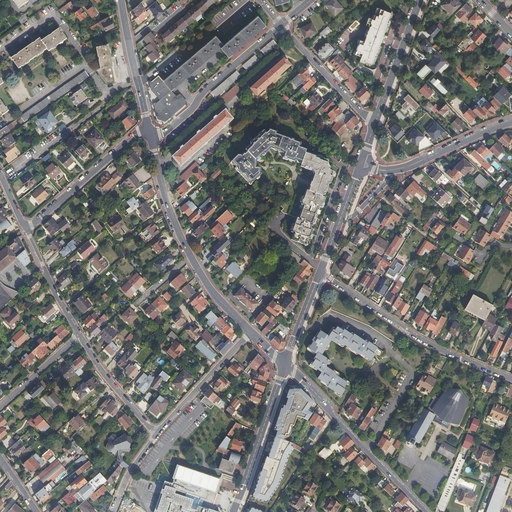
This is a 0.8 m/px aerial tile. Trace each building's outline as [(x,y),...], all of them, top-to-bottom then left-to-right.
[(142,0),(132,9),(136,13),(135,13),(137,16),(145,10),(144,9),(142,5),(147,0),(142,0)] [(163,0),(156,0),(156,1),(151,5),(153,8),(163,0)] [(201,0),(202,0),(195,6),(188,12),(189,12),(182,18),(182,17),(169,29),(169,30),(162,36),(168,43),(175,37),(175,36),(188,24),(189,25),(195,19),(194,19),(201,13),(202,13),(208,7),(207,7),(214,1),(215,1),(215,0),(201,0)] [(343,8),(335,0),(331,0),(326,5),(335,15),(343,8)] [(445,10),(454,0),(447,0),(441,6),(444,10),(445,9),(445,10)] [(460,4),(455,0),(454,0),(445,10),(450,14),(460,4)] [(471,9),(465,4),(455,14),(464,23),(468,19),(465,16),(471,9)] [(97,13),(92,6),(87,10),(92,17),(97,13)] [(86,16),(81,8),(75,13),(80,20),(86,16)] [(378,8),(377,13),(376,16),(374,15),(373,15),(371,19),(369,18),(367,22),(368,23),(367,26),(370,26),(364,41),(360,40),(358,43),(356,51),(358,51),(357,55),(361,56),(359,61),(364,63),(364,61),(369,63),(373,62),(375,57),(376,57),(377,53),(380,47),(380,46),(379,45),(384,32),(385,32),(386,31),(388,25),(390,20),(389,20),(390,17),(392,13),(391,13),(378,8)] [(137,16),(135,19),(138,23),(148,14),(146,11),(147,11),(146,9),(145,10),(137,16)] [(150,17),(153,21),(160,15),(156,11),(150,17)] [(475,13),(468,20),(475,26),(482,19),(475,13)] [(17,18),(21,24),(27,19),(24,14),(17,18)] [(113,27),(108,17),(106,18),(98,23),(99,26),(102,25),(106,31),(113,27)] [(265,26),(257,17),(223,46),(216,36),(163,81),(158,76),(150,83),(154,90),(160,100),(155,104),(158,118),(165,120),(185,103),(179,95),(177,97),(171,91),(221,48),(229,57),(265,26)] [(434,29),(438,33),(443,27),(440,23),(434,29)] [(316,32),(312,24),(301,28),(305,37),(316,32)] [(478,45),(479,43),(485,37),(475,27),(456,47),(463,53),(464,52),(466,54),(471,49),(469,47),(470,46),(468,44),(472,39),(474,41),(478,45)] [(66,38),(59,28),(42,40),(39,37),(11,58),(18,68),(47,48),(48,50),(66,38)] [(326,28),(320,33),(324,38),(330,33),(326,28)] [(146,49),(154,42),(152,40),(154,39),(149,32),(142,38),(147,44),(144,46),(146,49)] [(497,48),(498,48),(503,42),(499,38),(493,44),(497,48)] [(427,52),(433,47),(426,39),(420,45),(427,52)] [(278,45),(273,40),(261,51),(265,56),(278,45)] [(504,54),(511,46),(504,40),(503,42),(498,48),(504,54)] [(334,48),(327,41),(317,52),(324,59),(334,48)] [(157,47),(154,42),(146,49),(150,53),(147,55),(152,61),(159,55),(155,49),(157,47)] [(98,57),(110,51),(108,44),(96,47),(98,57)] [(471,49),(466,54),(468,55),(475,48),(471,44),(470,46),(469,47),(471,49)] [(433,47),(427,54),(428,55),(433,50),(435,52),(436,50),(433,47)] [(338,49),(332,55),(334,57),(329,63),(336,70),(343,63),(345,61),(338,55),(341,52),(338,49)] [(113,66),(110,51),(98,57),(100,68),(111,66),(113,66)] [(436,51),(424,64),(428,69),(434,74),(446,61),(436,51)] [(259,61),(255,55),(243,66),(247,71),(259,61)] [(291,66),(284,58),(250,89),(257,96),(291,66)] [(343,63),(336,70),(335,70),(345,80),(352,73),(343,63)] [(511,69),(505,63),(498,71),(504,78),(511,69)] [(428,69),(424,64),(417,71),(422,75),(428,69)] [(95,70),(100,76),(112,70),(111,66),(100,68),(98,69),(95,70)] [(306,83),(310,79),(308,77),(309,76),(307,74),(308,73),(304,69),(298,75),(303,81),(304,80),(306,83)] [(89,76),(85,71),(20,116),(24,121),(89,76)] [(113,71),(101,77),(105,83),(115,81),(113,71)] [(218,88),(212,93),(216,98),(241,76),(237,71),(218,88)] [(358,83),(350,76),(344,82),(353,91),(357,87),(355,85),(358,83)] [(0,84),(3,82),(0,77),(0,116),(8,111),(0,99),(0,84)] [(316,81),(312,77),(310,79),(306,83),(302,87),(306,91),(316,81)] [(444,95),(448,91),(434,77),(429,81),(444,95)] [(432,91),(425,84),(419,90),(426,97),(432,91)] [(232,88),(221,98),(226,103),(241,90),(236,85),(232,88)] [(369,94),(363,87),(356,94),(362,100),(365,98),(366,99),(369,96),(368,95),(369,94)] [(81,91),(80,89),(73,95),(76,99),(79,103),(86,98),(83,94),(81,91)] [(507,95),(503,90),(497,96),(501,101),(507,95)] [(307,98),(307,99),(310,102),(310,103),(315,108),(323,100),(314,91),(307,98)] [(92,98),(80,105),(83,109),(94,102),(92,98)] [(495,109),(495,110),(500,104),(494,98),(489,103),(495,109)] [(290,99),(285,103),(292,109),(297,104),(294,101),(293,102),(290,99)] [(335,106),(329,100),(318,110),(321,113),(324,110),(328,113),(335,106)] [(486,103),(481,108),(488,116),(495,109),(489,103),(487,102),(486,100),(484,101),(486,103)] [(128,107),(123,101),(108,112),(113,119),(128,107)] [(433,106),(428,101),(423,106),(427,110),(429,108),(434,113),(437,110),(433,106)] [(433,106),(437,110),(438,112),(441,109),(435,104),(433,106)] [(438,112),(442,115),(446,112),(445,111),(449,108),(445,104),(441,109),(438,112)] [(455,105),(451,108),(456,113),(460,110),(455,105)] [(327,115),(336,123),(343,115),(336,107),(327,115)] [(476,116),(469,108),(463,115),(470,122),(476,116)] [(399,110),(394,115),(398,119),(400,117),(402,119),(404,117),(398,111),(399,110)] [(336,123),(331,129),(340,137),(349,128),(345,124),(353,117),(347,111),(343,115),(336,123)] [(49,112),(38,120),(48,134),(57,127),(55,124),(57,123),(49,112)] [(231,119),(225,112),(174,157),(181,164),(231,119)] [(135,122),(129,115),(122,121),(128,128),(135,122)] [(345,124),(349,128),(352,131),(359,123),(353,117),(345,124)] [(463,125),(457,118),(451,124),(457,130),(463,125)] [(444,132),(435,122),(425,132),(433,140),(439,134),(440,136),(444,132)] [(10,124),(0,130),(0,138),(1,140),(10,134),(7,130),(13,127),(10,124)] [(61,133),(66,129),(63,124),(57,127),(61,133)] [(397,126),(395,124),(390,128),(393,131),(391,133),(397,139),(404,133),(399,128),(400,127),(399,125),(397,126)] [(117,125),(109,132),(110,134),(115,130),(118,133),(121,130),(117,125)] [(295,157),(298,146),(299,142),(288,139),(288,138),(274,134),(275,130),(268,128),(267,131),(263,131),(261,130),(251,139),(252,140),(243,149),(245,150),(239,155),(237,155),(229,163),(234,168),(232,169),(247,184),(252,185),(256,181),(255,180),(259,177),(259,178),(261,176),(260,174),(260,171),(257,168),(255,168),(256,161),(269,147),(272,148),(281,150),(281,151),(284,152),(282,156),(294,159),(295,157)] [(425,137),(416,128),(406,139),(411,143),(412,142),(416,146),(425,137)] [(103,140),(95,131),(86,139),(94,148),(103,140)] [(10,134),(1,140),(7,148),(15,142),(10,134)] [(505,135),(499,141),(505,147),(508,150),(511,146),(511,135),(511,136),(508,138),(505,135)] [(490,152),(496,158),(498,156),(503,151),(496,143),(489,151),(490,152)] [(7,148),(3,151),(6,155),(8,156),(6,157),(5,158),(8,163),(17,156),(14,152),(17,150),(12,144),(7,148)] [(90,152),(83,145),(74,152),(81,160),(90,152)] [(489,151),(482,145),(476,152),(484,159),(490,152),(489,151)] [(305,148),(298,146),(295,157),(302,159),(304,152),(305,148)] [(487,169),(491,166),(484,159),(476,152),(474,150),(470,154),(487,169)] [(141,161),(134,152),(126,158),(133,167),(141,161)] [(315,155),(304,152),(302,159),(300,164),(304,165),(303,167),(308,169),(307,170),(311,171),(313,170),(314,174),(313,174),(310,182),(312,182),(309,190),(308,190),(306,197),(302,196),(300,202),(301,203),(299,207),(301,208),(297,222),(294,221),(293,225),(292,225),(290,232),(293,233),(291,240),(303,244),(306,243),(308,238),(310,239),(312,231),(311,231),(313,227),(312,227),(313,223),(312,223),(315,216),(316,213),(317,214),(319,209),(320,209),(322,202),(320,201),(322,199),(321,199),(322,194),(321,194),(324,187),(325,187),(326,183),(327,183),(328,180),(330,181),(332,174),(330,174),(332,169),(327,158),(322,157),(322,155),(315,153),(315,155)] [(74,161),(67,154),(59,161),(66,169),(74,161)] [(462,175),(463,176),(472,167),(464,159),(455,169),(462,175)] [(182,181),(183,183),(184,182),(198,169),(200,167),(196,162),(179,178),(182,181)] [(60,172),(53,164),(45,171),(52,179),(60,172)] [(223,170),(221,167),(210,178),(212,180),(223,170)] [(441,182),(446,178),(435,168),(428,176),(435,182),(438,179),(441,182)] [(462,175),(455,169),(452,172),(450,170),(446,173),(455,182),(462,175)] [(107,173),(104,176),(105,177),(102,180),(97,184),(102,190),(104,189),(106,191),(120,178),(116,173),(111,177),(107,173)] [(35,182),(29,174),(21,180),(28,189),(35,182)] [(479,174),(473,180),(483,189),(489,183),(479,174)] [(133,192),(141,186),(132,175),(124,181),(133,192)] [(506,191),(511,185),(507,181),(501,188),(505,192),(506,191)] [(183,183),(175,191),(181,197),(190,189),(184,182),(183,183)] [(426,193),(414,182),(405,191),(412,196),(414,194),(415,194),(417,191),(419,194),(421,192),(424,195),(426,193)] [(48,195),(41,187),(32,196),(39,204),(48,195)] [(398,191),(393,196),(399,201),(401,199),(403,201),(407,196),(411,199),(413,197),(412,196),(405,191),(401,187),(401,188),(400,187),(397,190),(398,191)] [(154,192),(151,188),(143,194),(146,198),(154,192)] [(450,198),(439,188),(430,197),(441,207),(450,198)] [(393,196),(391,194),(387,198),(396,206),(395,207),(402,213),(407,208),(404,206),(399,201),(393,196)] [(137,203),(132,197),(123,204),(127,210),(137,203)] [(199,207),(203,212),(208,207),(206,205),(210,201),(208,199),(199,207)] [(278,206),(270,199),(266,203),(273,211),(278,206)] [(144,221),(154,214),(145,201),(137,207),(142,215),(140,216),(144,221)] [(185,204),(181,208),(188,216),(192,212),(197,208),(191,202),(190,203),(189,201),(185,204)] [(193,223),(191,225),(194,230),(212,213),(211,212),(213,210),(211,206),(200,217),(193,223)] [(488,206),(479,221),(484,225),(486,221),(493,209),(488,206)] [(0,222),(4,218),(8,215),(1,208),(0,208),(0,222)] [(382,209),(371,226),(372,227),(377,230),(381,223),(388,213),(382,209)] [(498,220),(508,226),(511,218),(511,212),(505,209),(498,220)] [(227,210),(211,226),(214,229),(212,231),(219,237),(220,236),(225,242),(234,234),(229,228),(230,228),(226,223),(234,216),(228,210),(227,210)] [(394,214),(396,212),(394,211),(392,214),(385,224),(390,227),(391,224),(389,223),(393,217),(397,220),(399,217),(394,214)] [(190,220),(193,223),(200,217),(196,212),(188,220),(190,220)] [(381,223),(385,225),(385,224),(392,214),(388,212),(388,213),(381,223)] [(431,221),(435,217),(433,215),(426,225),(427,227),(431,221)] [(114,232),(125,224),(119,216),(108,224),(114,232)] [(436,225),(432,230),(437,234),(442,227),(443,228),(445,226),(439,220),(435,217),(431,221),(436,225)] [(453,227),(458,231),(459,230),(461,232),(465,234),(471,225),(460,217),(453,227)] [(0,222),(0,233),(2,232),(3,233),(4,233),(5,234),(7,233),(6,231),(11,226),(4,218),(0,222)] [(58,225),(52,218),(44,225),(51,233),(53,235),(61,228),(63,231),(70,226),(70,225),(65,219),(58,225)] [(99,231),(103,228),(96,220),(96,218),(92,222),(99,231)] [(492,231),(501,236),(508,226),(498,220),(492,231)] [(432,230),(436,225),(431,221),(427,227),(432,230)] [(156,226),(153,222),(139,233),(145,242),(159,232),(155,226),(156,226)] [(200,226),(193,233),(198,238),(205,231),(200,226)] [(372,227),(369,232),(368,233),(370,234),(373,236),(377,230),(372,227)] [(363,229),(353,244),(356,246),(362,238),(366,240),(370,234),(368,233),(369,232),(367,230),(366,231),(365,231),(363,229)] [(479,234),(474,241),(484,247),(487,242),(488,239),(489,240),(492,236),(480,229),(478,234),(479,234)] [(0,309),(18,293),(8,288),(3,285),(0,282),(0,271),(16,258),(24,267),(30,262),(19,238),(18,237),(7,246),(8,247),(3,251),(0,253),(0,309)] [(56,238),(48,245),(50,248),(52,247),(56,253),(59,251),(63,246),(56,238)] [(387,244),(377,238),(376,239),(371,247),(370,248),(381,254),(387,244)] [(208,252),(213,259),(228,245),(222,239),(208,252)] [(428,241),(426,239),(419,250),(417,253),(420,255),(425,248),(430,251),(434,245),(433,245),(428,241)] [(166,247),(160,240),(159,241),(156,243),(153,245),(152,246),(158,253),(166,247)] [(95,249),(88,241),(84,245),(77,251),(84,259),(95,249)] [(67,244),(63,246),(59,251),(64,257),(72,250),(67,244)] [(397,250),(391,245),(385,254),(392,258),(397,250)] [(464,246),(457,257),(468,263),(471,257),(470,257),(472,254),(474,251),(464,246)] [(175,260),(168,253),(155,264),(161,270),(170,262),(171,264),(175,260)] [(223,255),(221,253),(213,262),(216,266),(218,264),(221,267),(226,263),(221,258),(223,255)] [(100,257),(97,254),(89,261),(100,272),(107,266),(102,260),(103,259),(101,256),(100,257)] [(351,258),(345,254),(338,265),(339,266),(338,269),(342,271),(341,272),(350,277),(355,269),(347,264),(351,258)] [(454,260),(451,258),(450,259),(447,264),(457,270),(460,267),(453,262),(454,260)] [(389,269),(391,265),(382,259),(380,262),(378,266),(375,270),(377,271),(381,264),(389,269)] [(308,270),(311,266),(304,261),(304,260),(300,264),(303,267),(298,273),(302,277),(305,274),(307,275),(310,272),(308,270)] [(74,269),(78,266),(75,261),(70,265),(74,269)] [(242,271),(232,262),(225,270),(230,275),(231,273),(236,277),(242,271)] [(402,266),(396,263),(394,267),(395,268),(392,272),(387,270),(385,274),(393,278),(395,274),(397,275),(402,266)] [(468,271),(460,267),(457,270),(465,275),(468,271)] [(372,276),(375,270),(374,269),(370,275),(367,273),(366,276),(361,282),(362,283),(361,284),(365,287),(366,285),(372,276)] [(129,281),(137,289),(144,282),(136,273),(129,281)] [(72,280),(67,274),(66,275),(64,274),(58,279),(61,283),(58,286),(61,289),(72,280)] [(187,280),(181,274),(174,279),(180,286),(187,280)] [(304,279),(296,274),(292,280),(299,285),(304,279)] [(372,276),(366,285),(372,290),(378,280),(372,276)] [(40,285),(34,278),(28,284),(31,287),(26,291),(29,294),(31,293),(32,293),(34,291),(40,285)] [(395,287),(399,281),(399,280),(395,278),(391,284),(395,287)] [(382,279),(374,293),(382,297),(387,288),(384,286),(387,281),(382,279)] [(129,296),(137,289),(129,281),(121,288),(129,296)] [(390,295),(386,300),(393,304),(396,298),(394,296),(402,283),(399,281),(395,287),(390,295)] [(181,290),(189,298),(195,293),(188,284),(181,290)] [(432,290),(424,285),(416,298),(419,300),(420,300),(423,294),(425,295),(428,297),(432,290)] [(241,289),(234,297),(241,303),(249,295),(241,289)] [(200,294),(191,302),(199,311),(207,304),(200,294)] [(87,302),(82,295),(75,301),(80,307),(79,309),(87,302)] [(259,304),(249,295),(241,303),(252,312),(259,304)] [(472,295),(465,308),(485,319),(488,315),(493,306),(472,295)] [(52,300),(49,297),(44,302),(47,305),(52,300)] [(152,304),(160,312),(167,305),(159,297),(152,304)] [(290,310),(296,303),(291,298),(289,297),(283,304),(290,310)] [(398,297),(393,305),(398,308),(403,300),(398,297)] [(91,306),(87,302),(79,309),(83,313),(91,306)] [(280,307),(272,302),(266,309),(275,316),(277,312),(276,311),(280,307)] [(402,303),(398,310),(404,314),(409,307),(402,303)] [(153,319),(160,312),(152,304),(145,311),(153,319)] [(44,321),(55,310),(50,305),(42,313),(44,315),(41,318),(44,321)] [(439,308),(436,306),(430,317),(433,318),(439,308)] [(7,308),(1,314),(7,320),(7,321),(7,323),(9,325),(11,325),(11,326),(17,320),(19,321),(19,318),(20,317),(19,316),(20,316),(16,313),(15,312),(14,314),(12,311),(9,311),(7,308)] [(138,317),(130,309),(122,317),(131,325),(138,317)] [(47,324),(56,316),(54,313),(56,311),(55,310),(44,321),(47,325),(47,324)] [(184,313),(181,310),(175,315),(178,318),(175,321),(179,326),(186,320),(183,317),(185,315),(183,314),(184,313)] [(206,316),(213,324),(215,321),(218,319),(211,311),(206,316)] [(420,311),(414,320),(423,326),(429,316),(420,311)] [(267,320),(269,323),(274,317),(271,315),(268,318),(261,313),(255,320),(262,326),(267,320)] [(107,317),(104,314),(99,319),(89,328),(88,329),(95,336),(99,332),(98,332),(100,331),(98,329),(98,328),(97,327),(107,317)] [(89,328),(99,319),(97,317),(94,320),(90,315),(83,322),(89,328)] [(481,327),(490,332),(496,320),(488,315),(485,319),(481,327)] [(222,328),(227,324),(220,317),(218,319),(215,321),(217,323),(216,324),(218,326),(219,325),(222,328)] [(433,330),(432,332),(437,335),(439,332),(440,330),(446,320),(441,317),(437,323),(433,330)] [(430,328),(433,330),(437,323),(429,318),(424,327),(428,330),(430,328)] [(288,333),(290,329),(281,322),(271,333),(273,335),(280,327),(288,333)] [(448,332),(454,335),(460,325),(455,322),(448,332)] [(269,323),(261,332),(264,335),(272,326),(269,323)] [(57,335),(61,339),(70,331),(63,324),(54,332),(57,335)] [(492,340),(496,342),(497,341),(500,334),(503,329),(494,324),(490,332),(490,333),(494,335),(492,340)] [(111,341),(117,335),(107,325),(99,333),(109,343),(111,341)] [(189,326),(185,331),(196,341),(200,337),(197,333),(199,330),(195,327),(193,330),(189,326)] [(229,340),(234,335),(231,333),(232,332),(226,326),(220,332),(227,338),(229,340)] [(312,342),(307,349),(315,354),(312,359),(314,360),(310,367),(320,373),(316,379),(327,386),(326,388),(341,397),(344,391),(342,389),(346,384),(333,376),(334,374),(324,368),(327,363),(323,361),(324,359),(319,356),(328,341),(335,344),(336,343),(341,346),(342,345),(358,355),(358,354),(369,361),(374,354),(378,356),(382,350),(367,340),(366,342),(352,333),(352,334),(342,329),(341,330),(335,326),(333,330),(331,329),(327,336),(319,331),(314,338),(312,337),(310,341),(312,342)] [(173,340),(177,336),(171,330),(167,335),(173,340)] [(210,341),(222,355),(233,344),(229,340),(228,340),(226,342),(225,341),(223,342),(220,346),(213,338),(207,330),(205,331),(202,335),(201,336),(207,343),(210,341)] [(19,345),(27,338),(20,331),(12,338),(19,345)] [(127,343),(133,336),(130,333),(124,340),(127,343)] [(271,341),(278,348),(283,348),(285,342),(281,338),(279,341),(273,335),(271,333),(267,337),(271,341)] [(495,345),(490,354),(495,357),(502,343),(500,342),(502,338),(504,339),(505,336),(500,334),(497,341),(495,345)] [(50,349),(61,339),(57,335),(47,344),(50,349)] [(216,335),(213,338),(220,346),(223,342),(216,335)] [(511,339),(508,338),(499,356),(504,358),(511,342),(511,339)] [(193,348),(210,362),(216,354),(200,340),(193,348)] [(44,341),(37,347),(44,355),(48,351),(44,346),(46,344),(44,341)] [(109,343),(105,348),(112,355),(119,348),(111,341),(109,343)] [(169,350),(167,352),(175,358),(179,352),(180,352),(183,348),(175,342),(173,345),(172,344),(168,348),(169,350)] [(14,344),(8,350),(12,354),(18,348),(14,344)] [(37,347),(31,352),(34,356),(36,353),(40,358),(44,355),(37,347)] [(135,357),(137,354),(131,349),(125,356),(124,355),(117,364),(124,370),(131,361),(135,357)] [(34,357),(31,353),(21,362),(24,366),(29,362),(30,363),(33,361),(32,359),(34,357)] [(264,361),(258,355),(246,369),(241,375),(248,381),(249,381),(250,379),(251,377),(247,373),(250,370),(249,369),(251,367),(256,371),(258,368),(264,361)] [(76,361),(75,360),(69,366),(73,370),(76,367),(78,369),(79,369),(86,362),(80,357),(76,361)] [(131,361),(124,370),(126,371),(125,372),(133,379),(139,371),(132,365),(137,358),(135,357),(131,361)] [(267,363),(264,361),(258,368),(259,369),(260,373),(259,376),(254,374),(251,377),(256,378),(266,381),(269,373),(267,363)] [(59,372),(61,374),(69,366),(67,364),(59,372)] [(69,366),(61,374),(66,380),(75,372),(73,370),(69,366)] [(234,376),(236,374),(240,369),(236,366),(234,368),(231,366),(227,370),(234,376)] [(192,378),(184,371),(173,384),(182,390),(192,378)] [(161,372),(150,385),(155,389),(163,378),(162,377),(164,374),(161,372)] [(151,380),(143,373),(136,382),(140,385),(141,384),(145,387),(151,380)] [(364,374),(361,380),(364,381),(364,380),(370,384),(373,380),(364,374)] [(429,393),(436,381),(432,378),(431,380),(423,375),(416,387),(420,389),(421,387),(426,389),(425,390),(429,393)] [(233,385),(223,376),(221,378),(221,377),(214,385),(215,386),(213,388),(218,392),(220,390),(220,391),(227,383),(231,387),(233,385)] [(80,398),(99,384),(94,378),(92,379),(91,377),(89,379),(90,381),(85,384),(83,382),(74,390),(80,398)] [(490,387),(493,380),(486,377),(483,384),(490,387)] [(28,393),(33,399),(47,386),(42,380),(28,393)] [(256,386),(255,389),(263,391),(266,383),(258,380),(257,383),(255,382),(253,385),(256,386)] [(496,382),(493,380),(490,387),(488,391),(491,393),(496,382)] [(300,388),(289,389),(274,430),(251,497),(267,502),(278,485),(289,455),(296,444),(285,440),(291,425),(294,426),(297,416),(308,420),(313,413),(308,410),(314,403),(300,388)] [(454,389),(453,391),(453,393),(446,390),(439,400),(434,397),(426,412),(423,410),(407,437),(411,440),(410,442),(412,444),(414,441),(418,444),(432,419),(434,420),(433,421),(437,423),(438,422),(443,426),(442,428),(446,431),(450,426),(458,425),(469,401),(463,396),(464,395),(464,394),(464,393),(464,392),(464,391),(463,390),(462,389),(461,388),(460,388),(459,388),(457,388),(456,388),(455,388),(454,389)] [(260,396),(261,393),(251,389),(247,399),(259,403),(261,397),(260,396)] [(209,390),(204,396),(205,396),(212,402),(215,398),(219,402),(221,400),(209,390)] [(42,397),(53,409),(61,402),(52,393),(50,395),(48,392),(42,397)] [(165,398),(160,394),(148,409),(156,415),(159,411),(161,412),(168,403),(164,399),(165,398)] [(351,395),(345,405),(349,407),(346,412),(357,419),(362,411),(358,408),(359,407),(357,405),(356,407),(352,404),(355,399),(356,397),(354,396),(351,395)] [(212,402),(205,396),(201,401),(211,409),(215,405),(212,402)] [(53,409),(42,397),(39,400),(50,412),(53,409)] [(111,402),(107,398),(100,407),(104,411),(104,410),(106,412),(108,410),(113,415),(118,410),(115,408),(117,406),(112,401),(111,402)] [(235,398),(228,406),(229,406),(226,410),(232,414),(235,411),(234,410),(240,403),(235,398)] [(494,403),(487,419),(497,423),(495,426),(502,429),(510,411),(505,409),(506,408),(502,407),(501,407),(499,406),(499,405),(494,403)] [(371,409),(359,427),(364,430),(370,420),(369,420),(372,415),(373,416),(376,411),(372,408),(371,409)] [(124,413),(120,411),(115,417),(117,419),(127,431),(134,425),(131,422),(129,419),(125,414),(124,413)] [(43,419),(45,421),(52,415),(50,412),(43,419)] [(43,419),(37,413),(35,415),(38,417),(37,418),(35,416),(28,422),(31,426),(34,426),(34,425),(38,429),(39,428),(41,431),(42,430),(42,431),(43,432),(44,431),(44,430),(45,431),(47,429),(45,427),(47,424),(45,421),(43,419)] [(85,422),(78,413),(70,421),(78,430),(85,422)] [(106,413),(102,417),(107,421),(110,417),(106,413)] [(315,427),(321,419),(314,414),(309,422),(315,427)] [(0,427),(5,423),(6,423),(9,420),(12,416),(11,415),(7,419),(5,421),(0,415),(0,427)] [(324,418),(322,416),(321,419),(315,427),(309,437),(313,440),(325,422),(322,420),(324,418)] [(23,420),(17,425),(19,428),(25,423),(23,420)] [(479,422),(473,420),(472,423),(469,429),(475,431),(479,422)] [(236,423),(226,437),(229,439),(231,435),(232,436),(236,430),(237,431),(241,425),(236,423)] [(130,452),(132,450),(129,448),(130,445),(131,441),(132,438),(124,434),(118,438),(117,437),(112,434),(108,438),(108,442),(107,443),(106,444),(106,445),(105,446),(105,449),(106,450),(108,452),(109,452),(110,452),(110,453),(113,456),(116,456),(117,460),(115,463),(112,467),(116,470),(119,466),(120,464),(123,461),(124,460),(123,456),(126,452),(130,452)] [(8,447),(15,440),(9,435),(2,442),(8,447)] [(226,437),(219,447),(226,449),(231,440),(229,439),(226,437)] [(354,443),(347,437),(340,444),(341,445),(339,448),(341,450),(343,448),(345,451),(354,443)] [(458,456),(461,458),(465,447),(468,448),(472,439),(466,437),(464,440),(458,456)] [(384,439),(382,438),(377,446),(386,451),(391,443),(384,439)] [(234,440),(231,448),(240,452),(243,443),(239,442),(239,441),(237,440),(237,441),(234,440)] [(19,445),(17,442),(10,448),(16,455),(24,448),(20,444),(19,445)] [(442,442),(438,450),(438,451),(452,459),(453,457),(457,450),(442,442)] [(73,452),(80,447),(76,443),(70,449),(71,450),(73,452)] [(478,461),(479,460),(479,459),(481,460),(481,461),(486,463),(490,452),(478,447),(474,445),(472,452),(475,453),(473,459),(478,461)] [(39,448),(44,454),(49,450),(47,448),(45,449),(42,446),(39,448)] [(219,447),(217,450),(218,450),(218,452),(225,454),(227,455),(228,454),(231,454),(231,455),(232,453),(232,452),(226,449),(219,447)] [(352,460),(357,455),(356,454),(351,448),(343,455),(349,461),(351,459),(352,460)] [(107,468),(114,458),(103,449),(95,459),(107,468)] [(53,454),(49,450),(44,454),(43,455),(47,460),(53,454)] [(330,450),(324,456),(327,458),(333,453),(330,450)] [(236,464),(238,459),(239,456),(232,453),(231,455),(231,454),(228,461),(236,464)] [(365,459),(360,455),(354,462),(354,463),(365,472),(368,469),(371,472),(375,467),(366,458),(365,459)] [(461,469),(465,459),(461,458),(458,456),(457,459),(454,464),(454,466),(461,469)] [(23,464),(27,469),(36,462),(32,457),(23,464)] [(222,459),(218,469),(232,474),(236,464),(228,461),(224,460),(222,459)] [(53,480),(65,470),(57,460),(37,475),(46,486),(48,484),(53,480)] [(78,475),(91,464),(88,461),(75,472),(78,475)] [(127,467),(128,465),(123,461),(120,464),(126,469),(127,467)] [(36,462),(27,469),(31,473),(40,466),(36,462)] [(175,477),(172,484),(165,481),(153,511),(219,511),(202,507),(203,502),(204,499),(206,500),(209,493),(206,492),(207,490),(215,493),(220,479),(177,465),(173,477),(175,477)] [(511,468),(503,465),(499,476),(507,479),(509,474),(509,473),(511,472),(511,471),(511,468)] [(119,466),(116,470),(107,481),(110,485),(118,475),(117,473),(121,468),(119,466)] [(457,480),(459,475),(461,469),(454,466),(436,508),(444,511),(457,480)] [(105,478),(99,473),(79,491),(77,493),(74,495),(81,503),(85,500),(89,496),(94,492),(102,485),(107,481),(105,478)] [(497,511),(509,480),(507,479),(499,476),(485,511),(497,511)] [(78,478),(69,485),(73,489),(77,485),(79,488),(84,485),(78,478)] [(308,481),(301,491),(309,496),(309,495),(311,496),(317,486),(308,481)] [(35,494),(40,500),(41,499),(48,494),(53,489),(48,484),(43,488),(35,494)] [(383,489),(391,495),(394,492),(390,489),(391,487),(388,484),(383,489)] [(102,485),(94,492),(95,493),(104,486),(102,485)] [(94,492),(89,496),(93,501),(107,490),(104,486),(95,493),(94,492)] [(364,495),(354,486),(353,487),(352,487),(347,493),(348,494),(350,496),(347,500),(356,506),(359,502),(360,503),(365,496),(364,495)] [(465,504),(465,503),(467,503),(467,504),(472,506),(476,495),(464,490),(464,491),(460,489),(458,495),(461,496),(459,502),(465,504)] [(62,498),(68,505),(75,499),(73,496),(71,493),(69,492),(62,498)] [(295,493),(289,502),(298,508),(304,499),(295,493)] [(402,506),(409,500),(402,493),(396,500),(398,502),(402,506)] [(41,499),(43,502),(50,497),(48,494),(41,499)] [(332,499),(326,509),(331,511),(336,511),(341,505),(332,499)] [(78,506),(82,511),(95,511),(85,500),(81,503),(78,506)] [(55,504),(47,510),(48,511),(64,511),(59,505),(58,501),(55,504)] [(403,506),(402,506),(398,502),(395,505),(398,508),(393,511),(414,511),(411,509),(410,510),(408,508),(408,507),(405,504),(403,506)] [(14,503),(6,511),(23,511),(24,511),(14,503)]
